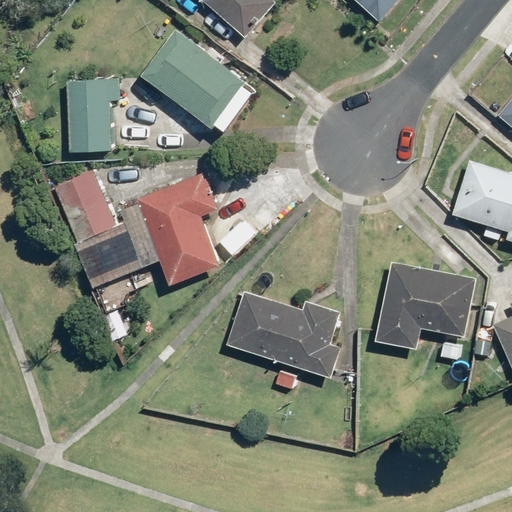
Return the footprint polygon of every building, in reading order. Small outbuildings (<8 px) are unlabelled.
[(208,0),(219,10),(221,8),(244,28),(268,1),(266,0),(208,0)] [(355,0),(376,19),(392,0),(355,0)] [(184,38),(150,78),(210,129),(244,89),(184,38)] [(119,83),(70,86),(73,150),(122,147),(119,83)] [(511,99),(496,118),(511,131),(511,99)] [(511,182),(472,172),(461,214),(511,227),(511,182)] [(110,224),(90,175),(59,187),(79,236),(110,224)] [(199,185),(145,204),(173,283),(227,264),(199,185)] [(472,286),(397,272),(386,330),(461,344),(472,286)] [(254,303),(242,340),(331,367),(342,330),(254,303)] [(511,326),(502,332),(511,351),(511,326)]
